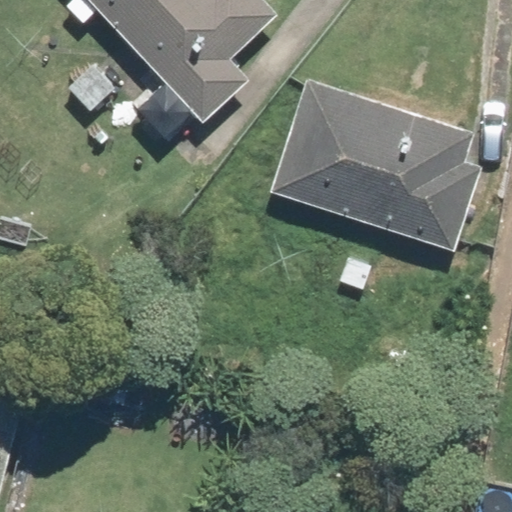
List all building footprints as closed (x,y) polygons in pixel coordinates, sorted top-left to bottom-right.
[(104,0),(207,116),(256,71),(237,50),(284,6),(278,0),(104,0)] [(133,92),(78,45),(55,73),(110,120),(133,92)] [(476,126),(311,73),(278,183),(461,243),(487,161),(467,155),(476,126)] [(0,319),(0,493),(8,495),(45,329),(0,319)] [(166,355),(67,334),(55,392),(154,413),(166,355)]
